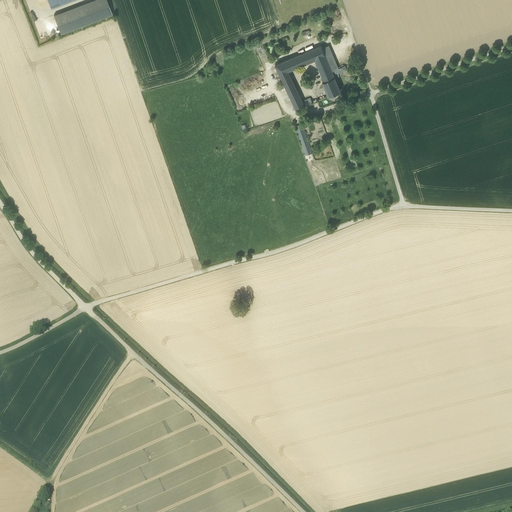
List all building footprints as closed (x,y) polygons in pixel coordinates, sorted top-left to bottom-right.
[(73,0),(47,0),(51,8),(73,0)] [(93,0),(54,15),(61,34),(70,30),(112,14),(111,11),(106,0),(93,0)] [(296,109),(304,106),(303,102),(288,71),(315,60),(326,55),(321,45),(275,64),(296,109)] [(328,60),(326,55),(315,60),(317,64),(328,60)] [(332,71),(328,60),(317,64),(322,75),(328,72),(329,75),(333,73),(332,71)] [(345,66),(332,71),(333,73),(335,78),(339,76),(338,74),(346,70),(347,69),(345,66)] [(322,82),(328,96),(340,91),(335,78),(333,73),(329,75),(328,72),(322,75),(324,81),(322,82)] [(303,101),(303,102),(304,106),(313,102),(310,98),(303,101)] [(295,126),(306,156),(312,153),(302,124),(295,126)]
